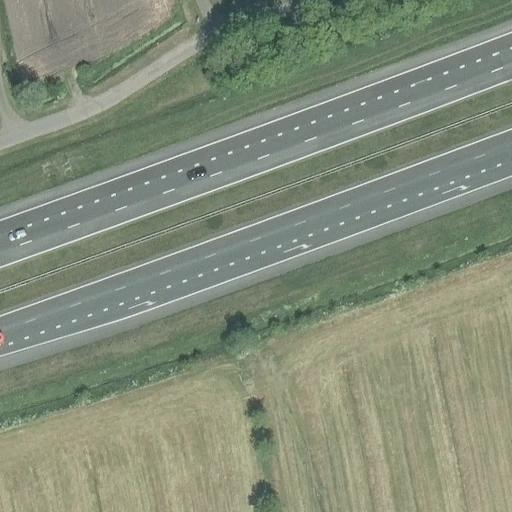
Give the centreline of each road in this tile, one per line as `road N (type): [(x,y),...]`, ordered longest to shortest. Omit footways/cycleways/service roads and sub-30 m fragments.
road 1 (motorway): [(511,62),(0,252)]
road 2 (motorway): [(0,329),(511,143)]
road 3 (unclassified): [(0,133),(221,36),(328,0)]
